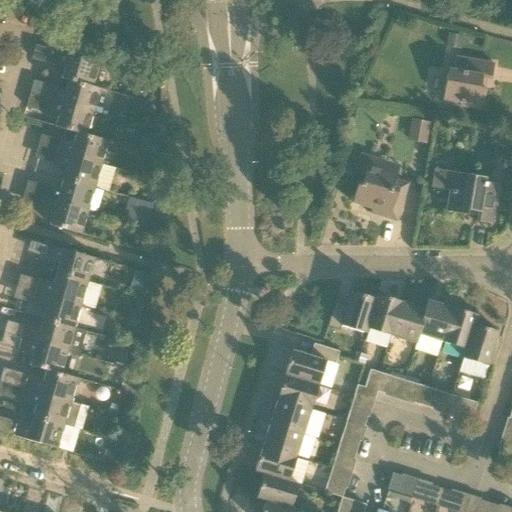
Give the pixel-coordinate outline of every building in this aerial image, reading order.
[(448,33),(445,46),(461,49),(463,36),(448,33)] [(99,64),(41,47),(36,46),(32,59),(64,68),(61,79),(69,81),(69,80),(93,87),(99,64)] [(459,107),(481,111),(485,88),(481,88),(482,78),(492,80),(494,64),(455,57),(453,70),(448,69),(443,100),(460,103),(459,107)] [(100,89),(93,87),(69,80),(69,81),(66,90),(34,81),(30,94),(94,112),(100,89)] [(87,135),(94,112),(30,94),(26,107),(58,117),(55,127),(76,133),(87,135)] [(426,144),(429,123),(411,120),(408,141),(426,144)] [(156,155),(160,133),(144,129),(139,151),(156,155)] [(108,141),(87,135),(76,133),(74,143),(61,139),(57,152),(101,165),(108,141)] [(496,146),(495,153),(509,156),(511,139),(495,137),(494,145),(494,146),(496,146)] [(115,169),(101,165),(57,152),(53,165),(66,169),(63,179),(95,188),(95,186),(108,191),(115,169)] [(352,203),(373,209),(371,214),(397,222),(408,184),(396,180),(397,175),(400,166),(362,154),(358,168),(365,171),(360,186),(358,186),(352,203)] [(486,178),(456,173),(434,170),(431,188),(449,191),(446,211),(468,215),(468,211),(478,212),(476,222),(492,224),(499,185),(486,183),(486,178)] [(88,211),(95,188),(63,179),(60,189),(48,185),(44,198),(88,211)] [(132,197),(126,218),(147,224),(154,203),(132,197)] [(81,235),(88,211),(44,198),(40,211),(53,215),(50,225),(81,235)] [(88,282),(94,259),(50,246),(46,260),(59,263),(56,273),(88,282)] [(81,305),(88,282),(56,273),(53,283),(40,279),(37,293),(81,305)] [(367,334),(368,330),(367,329),(376,299),(375,299),(351,292),(347,306),(335,302),(328,327),(340,330),(341,326),(367,334)] [(74,329),(81,305),(37,293),(33,306),(46,309),(43,319),(74,329)] [(368,330),(391,337),(402,302),(377,294),(375,299),(376,299),(367,329),(368,330)] [(419,336),(442,343),(453,308),(428,300),(425,309),(426,310),(418,335),(419,336)] [(426,310),(425,309),(402,302),(391,337),(416,344),(419,336),(418,335),(426,310)] [(442,343),(465,350),(466,350),(474,325),(475,325),(478,316),(453,308),(442,343)] [(85,332),(74,329),(43,319),(40,329),(27,326),(23,339),(68,352),(79,355),(85,332)] [(462,358),(463,359),(459,372),(484,380),(488,366),(499,332),(475,325),(474,325),(466,350),(465,350),(462,358)] [(61,374),(68,352),(23,339),(20,352),(32,355),(29,366),(46,371),(46,370),(61,374)] [(319,386),(322,376),(327,362),(336,364),(339,352),(314,344),(310,356),(292,350),(285,375),(319,386)] [(46,370),(46,371),(43,380),(4,368),(0,380),(0,381),(71,402),(78,379),(61,374),(46,370)] [(374,391),(380,373),(370,370),(365,387),(357,386),(354,397),(372,403),(375,391),(376,392),(376,391),(374,391)] [(404,380),(380,373),(374,391),(376,391),(376,392),(398,398),(404,380)] [(312,410),(319,386),(285,375),(277,399),(312,410)] [(398,398),(422,406),(428,388),(404,380),(398,398)] [(71,402),(0,381),(0,395),(35,406),(33,416),(64,425),(74,428),(82,430),(88,408),(80,406),(71,402)] [(452,395),(428,388),(422,406),(446,413),(452,395)] [(471,421),(477,403),(452,395),(446,413),(471,421)] [(304,434),(312,410),(277,399),(270,424),(304,434)] [(350,411),(347,421),(364,426),(367,417),(350,411)] [(64,425),(33,416),(30,426),(0,417),(0,432),(57,449),(64,425)] [(357,450),(364,426),(347,421),(339,445),(357,450)] [(297,458),(304,434),(270,424),(262,448),(297,458)] [(511,462),(511,435),(505,433),(497,458),(511,462)] [(339,445),(336,454),(354,460),(357,450),(339,445)] [(297,459),(297,458),(262,448),(255,472),(264,475),(298,485),(305,462),(297,459)] [(332,468),(325,492),(342,498),(350,474),(332,468)] [(417,481),(393,473),(387,491),(411,499),(417,481)] [(291,509),(291,508),(298,485),(264,475),(256,499),(265,502),(266,502),(291,509)] [(411,499),(436,506),(441,488),(417,481),(411,499)] [(460,511),(465,496),(441,488),(436,506),(454,511),(460,511)] [(460,511),(486,511),(489,503),(465,496),(460,511)] [(350,511),(354,501),(342,498),(337,511),(350,511)] [(350,511),(363,511),(366,505),(354,501),(350,511)] [(299,511),(300,511),(291,508),(291,509),(266,502),(265,502),(262,511),(299,511)] [(486,511),(511,511),(511,510),(489,503),(486,511)]
